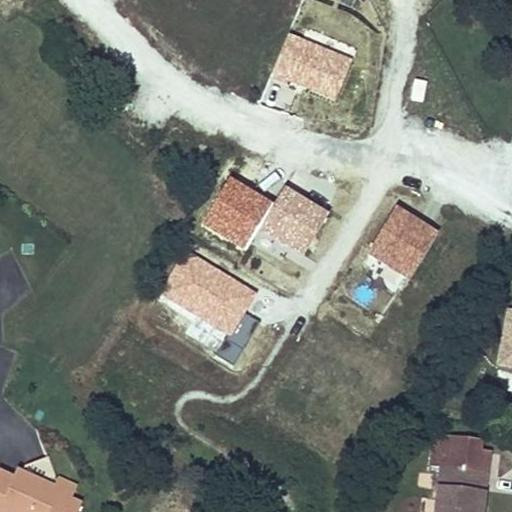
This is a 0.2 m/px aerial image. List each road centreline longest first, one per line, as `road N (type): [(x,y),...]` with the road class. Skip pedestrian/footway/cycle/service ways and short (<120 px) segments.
road 1 (residential): [(79,0),(135,60),(220,123),(411,172),(511,224)]
road 2 (unknown): [(500,217),(502,48)]
